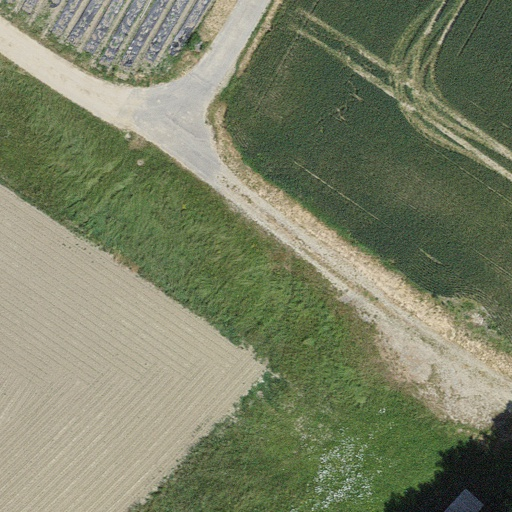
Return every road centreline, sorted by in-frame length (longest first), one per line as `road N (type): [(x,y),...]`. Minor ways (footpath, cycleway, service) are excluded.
road 1 (track): [(148,108),(511,408)]
road 2 (track): [(0,33),(76,86),(148,108)]
road 3 (track): [(148,108),(218,66),(256,0)]
